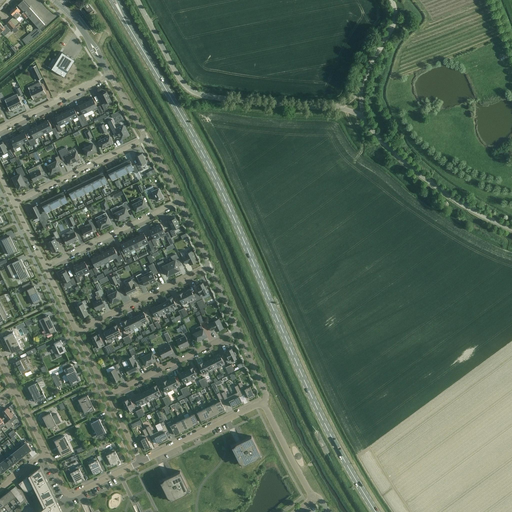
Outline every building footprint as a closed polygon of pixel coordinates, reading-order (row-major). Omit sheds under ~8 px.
[(18,5),(24,11),(28,16),(37,27),(40,29),(45,25),(29,7),(29,6),(29,5),(28,3),(27,3),(26,4),(23,0),(18,5)] [(88,3),(83,6),(89,13),(93,10),(88,3)] [(22,19),(20,17),(21,16),(20,15),(18,12),(20,11),(16,6),(9,12),(16,19),(16,18),(19,22),(22,19)] [(13,17),(10,20),(15,26),(18,23),(13,17)] [(11,29),(15,26),(10,20),(6,24),(11,29)] [(0,23),(0,31),(4,35),(10,30),(5,25),(3,27),(0,23)] [(42,32),(40,29),(37,27),(22,39),(26,44),(42,32)] [(62,52),(51,69),(64,77),(73,63),(75,60),(62,52)] [(38,80),(42,78),(38,69),(33,71),(38,80)] [(33,99),(45,93),(42,85),(41,85),(40,82),(32,85),(34,89),(30,91),(33,99)] [(109,96),(106,91),(100,94),(104,103),(102,105),(104,110),(107,109),(105,105),(111,102),(109,96)] [(10,110),(22,104),(18,96),(17,94),(11,97),(12,99),(6,102),(10,110)] [(93,98),(88,100),(92,109),(93,111),(98,109),(100,114),(103,113),(100,105),(97,107),(93,98)] [(92,109),(88,100),(83,102),(88,111),(92,109)] [(88,111),(83,102),(78,105),(83,114),(80,115),(83,121),(86,119),(83,114),(88,111)] [(73,107),(68,110),(73,119),(77,116),(82,127),(85,125),(83,121),(80,115),(78,116),(73,107)] [(73,119),(68,110),(64,112),(69,121),(73,119)] [(69,121),(64,112),(60,114),(64,123),(69,121)] [(58,130),(61,128),(60,125),(64,123),(60,114),(55,116),(58,122),(55,123),(58,130)] [(48,120),(43,122),(47,131),(48,133),(53,131),(55,135),(58,133),(55,127),(52,129),(48,120)] [(111,120),(106,122),(113,137),(117,135),(118,136),(119,136),(120,139),(127,136),(122,126),(115,129),(111,120)] [(47,131),(43,122),(39,124),(43,133),(47,131)] [(43,133),(39,124),(34,126),(40,137),(44,135),(43,133)] [(102,134),(107,131),(103,124),(99,126),(102,134)] [(40,137),(34,126),(29,129),(34,138),(31,139),(34,145),(37,143),(35,139),(40,137)] [(24,131),(19,134),(24,143),(28,140),(31,146),(34,145),(31,139),(28,140),(24,131)] [(24,143),(19,134),(15,136),(19,145),(20,145),(24,143)] [(19,145),(15,136),(10,138),(14,145),(10,147),(13,152),(17,150),(16,149),(20,146),(20,145),(19,145)] [(98,141),(102,148),(113,143),(109,136),(98,141)] [(8,153),(10,158),(14,156),(10,149),(7,151),(3,142),(0,142),(0,151),(2,156),(8,153)] [(87,156),(91,154),(96,151),(93,144),(83,149),(87,156),(87,155),(87,156)] [(69,154),(66,147),(58,151),(63,160),(67,159),(69,164),(80,159),(76,151),(69,154)] [(36,161),(40,158),(37,151),(32,153),(36,161)] [(143,164),(147,162),(142,153),(138,155),(136,156),(139,162),(136,164),(139,171),(143,170),(140,165),(143,164)] [(60,168),(58,163),(61,162),(58,156),(55,157),(57,161),(47,165),(51,173),(60,168)] [(132,166),(129,159),(123,162),(128,171),(133,168),(136,173),(138,172),(135,164),(132,166)] [(128,171),(123,162),(118,165),(122,174),(128,171)] [(30,174),(34,182),(38,180),(40,179),(43,177),(40,172),(43,170),(40,164),(37,165),(39,170),(30,174)] [(122,174),(118,165),(113,167),(117,176),(122,174)] [(26,185),(23,180),(27,178),(21,167),(16,169),(18,173),(19,172),(20,174),(12,177),(16,185),(17,188),(18,188),(18,189),(26,185)] [(117,176),(113,167),(107,170),(111,179),(117,176)] [(107,181),(102,172),(98,175),(102,184),(107,181)] [(102,184),(98,175),(94,177),(98,186),(102,184)] [(98,186),(94,177),(89,179),(94,188),(98,186)] [(94,188),(89,179),(85,181),(89,190),(94,188)] [(89,190),(85,181),(81,183),(85,192),(89,190)] [(85,192),(81,183),(76,185),(81,194),(85,192)] [(81,194),(76,185),(72,187),(76,196),(81,194)] [(147,188),(150,193),(153,192),(154,194),(153,194),(155,198),(156,198),(157,201),(160,200),(163,199),(163,198),(162,195),(162,194),(161,191),(160,191),(159,188),(154,190),(152,185),(147,188)] [(76,196),(72,187),(67,190),(72,199),(76,196)] [(63,192),(57,195),(62,204),(67,201),(63,192)] [(62,204),(57,195),(52,197),(56,206),(62,204)] [(56,206),(52,197),(46,200),(51,209),(56,206)] [(135,198),(131,200),(133,204),(136,211),(137,212),(140,210),(140,209),(147,206),(143,199),(137,202),(135,198)] [(43,215),(47,214),(45,211),(51,209),(46,200),(41,203),(42,206),(39,207),(42,213),(43,215)] [(115,213),(118,220),(129,215),(127,210),(130,209),(127,201),(123,203),(125,207),(115,213)] [(40,214),(35,205),(33,207),(33,206),(29,209),(34,219),(38,217),(41,222),(45,219),(43,215),(42,213),(40,214)] [(100,229),(111,223),(106,212),(103,214),(105,217),(97,221),(100,229)] [(170,230),(172,236),(176,235),(174,231),(180,228),(177,222),(175,217),(168,220),(173,229),(170,230)] [(86,227),(82,229),(85,236),(86,236),(89,235),(89,234),(94,232),(91,226),(94,225),(91,219),(88,220),(90,223),(85,226),(86,227)] [(161,224),(155,226),(160,237),(166,235),(168,239),(171,237),(168,231),(165,233),(161,224)] [(160,237),(155,226),(150,229),(154,238),(151,239),(155,247),(158,245),(155,240),(160,237)] [(67,245),(78,239),(74,232),(68,235),(66,233),(62,235),(67,245)] [(143,232),(138,234),(144,245),(148,243),(151,248),(154,247),(150,240),(148,241),(143,232)] [(144,245),(138,234),(134,237),(139,247),(144,245)] [(9,256),(17,252),(10,236),(0,241),(3,246),(4,245),(9,256)] [(139,247),(134,237),(130,239),(135,250),(139,247)] [(53,252),(60,248),(55,239),(48,242),(53,252)] [(135,250),(130,239),(125,241),(130,250),(131,252),(135,250)] [(130,250),(125,241),(121,243),(125,252),(130,250)] [(118,256),(113,247),(109,249),(113,258),(116,257),(119,263),(124,261),(121,255),(118,256)] [(113,258),(109,249),(104,251),(109,260),(113,258)] [(109,260),(104,251),(100,253),(104,262),(104,263),(105,264),(110,262),(109,260)] [(187,258),(190,264),(196,261),(192,251),(185,254),(183,251),(180,252),(184,259),(187,258)] [(104,262),(100,253),(96,255),(100,265),(104,263),(104,262)] [(173,261),(169,263),(174,272),(176,271),(177,272),(180,270),(179,270),(180,269),(177,264),(180,262),(176,254),(171,256),(173,261)] [(100,265),(96,255),(91,258),(95,267),(93,268),(95,274),(98,272),(96,267),(100,265)] [(12,263),(7,266),(8,268),(9,268),(11,271),(10,271),(12,275),(17,272),(21,280),(29,276),(26,269),(25,270),(24,268),(20,259),(12,263)] [(163,260),(157,263),(161,271),(164,270),(167,275),(168,275),(168,276),(171,274),(174,272),(169,263),(165,265),(163,260)] [(89,270),(84,261),(79,264),(84,274),(89,272),(91,276),(94,274),(92,269),(89,270)] [(151,271),(146,273),(151,283),(152,283),(155,282),(155,281),(156,281),(153,275),(158,273),(153,263),(148,265),(151,271)] [(78,282),(81,281),(79,277),(84,274),(79,264),(73,266),(76,272),(74,273),(75,277),(78,282)] [(66,270),(59,273),(62,278),(65,284),(66,287),(72,284),(73,285),(76,284),(73,278),(70,279),(66,270)] [(151,283),(146,273),(142,275),(141,273),(136,276),(139,282),(143,280),(146,286),(147,286),(150,285),(150,284),(151,283)] [(127,287),(125,288),(128,295),(137,290),(135,287),(138,286),(134,278),(130,280),(130,281),(126,283),(127,287)] [(201,296),(207,293),(206,289),(207,288),(205,285),(204,285),(202,283),(198,285),(199,285),(196,287),(201,296)] [(31,300),(33,304),(41,300),(39,295),(38,293),(34,286),(27,289),(32,300),(31,300)] [(186,291),(184,292),(189,302),(195,298),(190,289),(186,291)] [(121,298),(117,290),(108,295),(112,303),(121,298)] [(102,299),(98,292),(96,293),(97,295),(95,296),(97,300),(93,302),(93,304),(96,310),(102,307),(105,305),(104,302),(103,303),(101,299),(102,299)] [(189,302),(184,292),(182,293),(178,295),(183,305),(189,302)] [(168,300),(166,301),(171,310),(177,307),(172,298),(168,300)] [(81,318),(88,314),(85,309),(89,307),(85,300),(82,301),(83,304),(76,307),(81,318)] [(171,310),(166,301),(162,303),(166,313),(171,310)] [(166,313),(162,303),(158,306),(162,315),(166,313)] [(162,315),(158,306),(156,307),(155,306),(151,308),(156,318),(162,315)] [(139,314),(137,315),(142,325),(148,322),(143,312),(139,314)] [(56,331),(50,318),(48,315),(39,320),(46,333),(50,331),(51,333),(56,331)] [(142,325),(137,315),(133,318),(137,327),(142,325)] [(137,327),(133,318),(129,320),(133,329),(137,327)] [(207,321),(210,327),(212,331),(215,329),(216,331),(223,328),(219,319),(213,321),(212,319),(207,321)] [(133,329),(129,320),(127,321),(126,320),(122,322),(127,332),(133,329)] [(187,331),(184,324),(179,326),(183,333),(187,331)] [(113,328),(110,329),(115,338),(116,340),(118,339),(117,337),(121,335),(116,325),(112,327),(113,328)] [(203,329),(201,325),(195,328),(197,331),(193,334),(197,341),(206,336),(203,329)] [(115,338),(110,329),(108,330),(108,329),(104,331),(109,341),(115,338)] [(21,348),(13,332),(4,337),(11,353),(21,348)] [(93,340),(92,341),(94,345),(95,344),(97,347),(100,345),(101,346),(104,345),(99,334),(96,336),(96,335),(92,337),(93,340)] [(185,336),(181,338),(176,341),(180,349),(189,344),(185,336)] [(57,351),(59,354),(66,351),(61,340),(54,343),(54,344),(52,346),(55,352),(57,351)] [(173,352),(169,345),(159,350),(162,357),(173,352)] [(234,351),(233,352),(231,348),(227,350),(227,351),(225,352),(230,361),(236,358),(235,355),(236,355),(234,351)] [(149,364),(156,361),(152,353),(141,358),(145,366),(146,366),(150,364),(149,364)] [(215,357),(213,358),(218,367),(224,364),(219,354),(215,356),(215,357)] [(17,361),(16,362),(17,365),(22,375),(30,370),(27,364),(28,364),(29,363),(26,357),(25,357),(17,361)] [(132,357),(126,360),(129,365),(125,367),(128,374),(139,369),(135,362),(132,357)] [(218,367),(213,358),(209,360),(213,369),(218,367)] [(213,369),(209,360),(205,362),(209,371),(213,369)] [(209,371),(205,362),(203,363),(202,362),(198,364),(203,374),(209,371)] [(115,369),(108,372),(112,382),(114,381),(115,382),(118,380),(118,379),(120,378),(116,371),(119,370),(122,368),(119,363),(116,364),(113,366),(115,369)] [(76,372),(75,369),(73,365),(64,369),(71,385),(80,380),(78,376),(78,377),(76,372)] [(189,370),(187,371),(191,380),(197,377),(192,367),(188,369),(189,370)] [(191,380),(187,371),(184,372),(184,371),(180,373),(185,383),(191,380)] [(170,379),(168,380),(173,389),(179,386),(174,376),(170,378),(170,379)] [(173,389),(168,380),(166,381),(166,380),(162,382),(167,392),(173,389)] [(32,394),(33,396),(32,396),(35,402),(45,397),(38,382),(28,387),(31,394),(32,394)] [(152,388),(150,389),(155,398),(161,395),(156,385),(152,387),(152,388)] [(237,404),(242,402),(240,396),(243,395),(238,385),(234,386),(237,392),(232,395),(237,404)] [(249,399),(254,396),(250,386),(244,389),(249,399)] [(155,398),(150,389),(146,391),(150,400),(155,398)] [(150,400),(146,391),(142,393),(146,402),(150,400)] [(227,397),(224,391),(221,393),(226,403),(229,402),(232,407),(237,404),(232,395),(227,397)] [(146,402),(142,393),(140,394),(139,393),(135,395),(140,405),(146,402)] [(95,410),(92,405),(89,399),(89,398),(87,395),(78,399),(85,413),(89,411),(90,412),(95,410)] [(123,401),(125,405),(123,405),(125,409),(126,408),(128,411),(134,408),(130,399),(127,400),(127,399),(123,401)] [(220,401),(215,403),(220,413),(225,410),(220,401)] [(220,413),(215,403),(210,406),(215,415),(220,413)] [(215,415),(210,406),(206,408),(210,417),(215,415)] [(11,413),(7,408),(2,411),(8,419),(9,419),(9,420),(7,422),(11,427),(13,425),(11,422),(17,417),(15,414),(14,415),(12,411),(11,413)] [(210,417),(206,408),(201,410),(206,420),(210,417)] [(206,420),(201,410),(197,412),(201,422),(206,420)] [(52,417),(52,416),(50,413),(42,417),(48,428),(56,424),(56,423),(57,423),(58,423),(61,422),(59,422),(56,414),(57,414),(57,413),(54,415),(54,416),(52,417)] [(194,414),(189,416),(194,426),(198,423),(194,414)] [(194,426),(189,416),(185,418),(189,428),(194,426)] [(4,424),(4,423),(0,417),(0,426),(1,429),(4,426),(6,425),(8,429),(11,427),(7,422),(4,424)] [(189,428),(185,418),(180,421),(185,430),(189,428)] [(106,432),(99,419),(91,423),(98,436),(106,432)] [(163,441),(168,438),(165,433),(168,431),(163,421),(160,423),(155,425),(158,431),(163,441)] [(180,432),(175,423),(172,425),(170,421),(167,423),(169,428),(171,427),(175,435),(180,432)] [(185,430),(180,421),(175,423),(180,432),(185,430)] [(163,441),(158,431),(153,433),(149,425),(146,427),(152,439),(155,438),(158,443),(163,441)] [(65,436),(54,441),(62,456),(72,451),(65,436)] [(251,436),(242,441),(231,446),(241,466),(261,456),(251,436)] [(151,447),(146,437),(141,440),(145,449),(151,447)] [(25,441),(21,444),(22,446),(27,453),(32,449),(25,441)] [(21,444),(16,448),(18,450),(23,456),(27,453),(22,446),(21,444)] [(114,448),(105,453),(106,455),(110,463),(112,466),(120,461),(119,459),(115,451),(114,448)] [(18,450),(14,453),(19,459),(23,456),(18,450)] [(14,453),(9,456),(15,463),(19,459),(14,453)] [(70,458),(70,460),(66,462),(67,466),(77,462),(75,458),(78,457),(77,454),(73,456),(74,457),(70,458)] [(5,459),(5,460),(10,466),(15,463),(9,456),(5,459)] [(4,457),(0,460),(0,461),(6,470),(10,466),(5,460),(5,459),(4,457)] [(96,457),(87,461),(89,464),(88,464),(94,475),(102,470),(101,468),(97,460),(96,457)] [(32,483),(43,473),(40,466),(19,483),(23,489),(24,490),(25,491),(26,491),(27,491),(28,491),(29,491),(30,490),(34,487),(32,483)] [(78,466),(69,470),(71,473),(70,473),(74,481),(76,483),(84,479),(83,477),(79,468),(79,469),(78,466)] [(180,471),(160,481),(170,501),(190,491),(180,471)] [(62,511),(43,473),(32,483),(34,487),(44,507),(38,511),(62,511)] [(20,502),(23,500),(24,500),(24,499),(24,498),(24,497),(23,496),(15,486),(11,490),(16,496),(15,496),(18,500),(20,502)] [(17,505),(12,499),(15,496),(16,496),(11,490),(10,490),(6,493),(5,494),(10,501),(13,505),(14,507),(17,505)] [(11,509),(7,503),(10,501),(5,494),(0,498),(0,497),(0,500),(4,506),(7,510),(7,509),(8,511),(11,509)]
